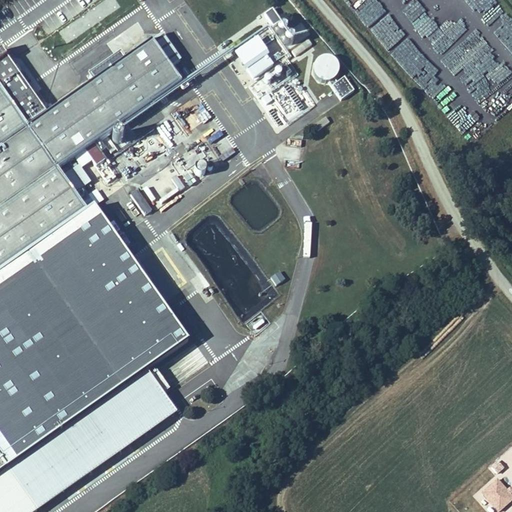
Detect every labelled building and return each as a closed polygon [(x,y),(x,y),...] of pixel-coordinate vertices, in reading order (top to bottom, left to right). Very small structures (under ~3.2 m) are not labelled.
[(273,10),(264,16),(273,30),(282,24),(273,10)] [(296,22),(282,41),(295,50),(309,32),(296,22)] [(0,471),(140,374),(180,347),(57,171),(181,85),(170,69),(181,61),(163,35),(45,116),(6,60),(0,64),(0,471)] [(253,84),(276,68),(258,43),(235,59),(253,84)] [(311,73),(327,91),(343,77),(327,59),(311,73)] [(275,129),(312,106),(286,63),(249,86),(275,129)] [(341,104),(354,94),(344,80),(331,89),(341,104)] [(137,191),(131,196),(145,216),(151,212),(137,191)] [(279,274),(270,280),(276,288),(285,283),(279,274)] [(0,511),(28,511),(169,415),(140,374),(0,471),(0,511)] [(474,498),(487,511),(511,511),(511,491),(498,476),(474,498)]
